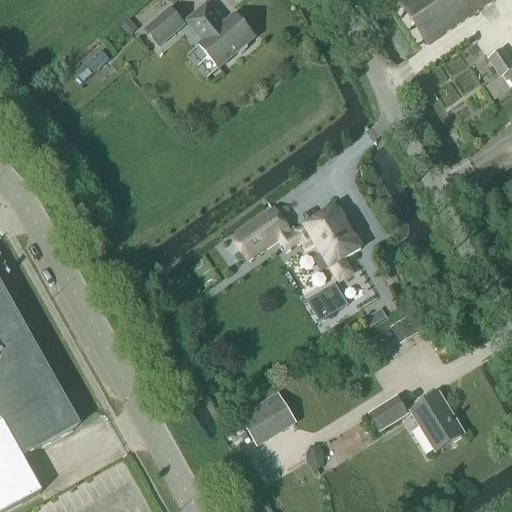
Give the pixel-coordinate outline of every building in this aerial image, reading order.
[(429,48),(499,0),(413,0),(401,8),(429,48)] [(216,23),(219,21),(207,7),(186,25),(203,45),(199,49),(218,72),(236,57),(240,57),(247,52),(247,48),(254,42),(234,19),(221,30),(216,23)] [(159,50),(183,29),(170,13),(145,34),(159,50)] [(83,85),(109,63),(101,54),(75,76),(83,85)] [(511,89),(511,66),(503,54),(489,64),(500,80),(502,79),(510,91),(511,89)] [(352,277),(344,263),(361,253),(335,211),(290,238),(274,212),(235,240),(249,263),(281,240),(289,251),(302,242),(304,244),(310,240),(330,272),(331,271),(339,285),(352,277)] [(342,311),(332,295),(309,309),(319,326),(342,311)] [(0,511),(12,511),(39,498),(19,463),(72,433),(2,310),(0,310),(0,511)] [(277,397),(239,421),(257,449),(295,426),(277,397)] [(435,456),(464,439),(439,397),(410,415),(435,456)] [(380,435),(407,418),(397,401),(370,418),(380,435)]
